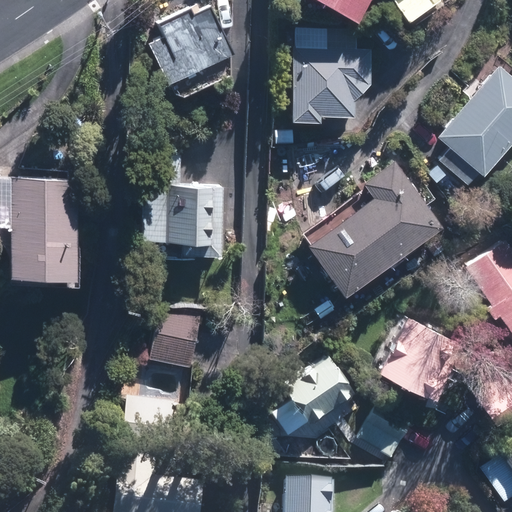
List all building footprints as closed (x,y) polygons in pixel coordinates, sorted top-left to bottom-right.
[(228,52),(236,47),(213,0),(193,10),(188,0),(155,17),(163,31),(145,40),(175,100),(236,69),(228,52)] [(327,0),(354,14),(360,0),(327,0)] [(392,0),(405,20),(434,0),(392,0)] [(327,44),(292,43),(289,116),(313,117),(313,111),(351,113),(352,87),(367,87),(368,44),(351,43),(351,27),(328,26),(327,44)] [(511,72),(496,60),(435,134),(446,144),(435,158),(464,182),(475,170),(481,175),(511,137),(511,72)] [(157,257),(220,258),(223,183),(181,182),(181,152),(141,151),(140,240),(158,240),(157,257)] [(351,205),(348,202),(303,233),(344,290),(439,223),(393,158),(361,181),(366,189),(369,193),(351,205)] [(74,176),(0,175),(0,220),(8,221),(8,277),(74,277),(74,176)] [(511,247),(504,237),(465,265),(490,299),(483,305),(492,317),(498,312),(511,331),(511,247)] [(197,313),(153,307),(147,354),(190,360),(197,313)] [(434,395),(443,374),(456,379),(462,367),(449,361),(459,338),(396,309),(370,366),(434,395)] [(326,349),(283,376),(294,393),(272,407),(288,433),(353,392),(326,349)] [(511,376),(504,366),(474,389),(494,416),(511,402),(511,376)] [(412,425),(373,404),(353,440),(392,461),(412,425)] [(195,511),(203,465),(123,453),(114,511),(195,511)] [(511,489),(511,472),(499,455),(481,469),(502,497),(511,489)] [(333,511),(334,476),(283,475),(282,511),(333,511)]
